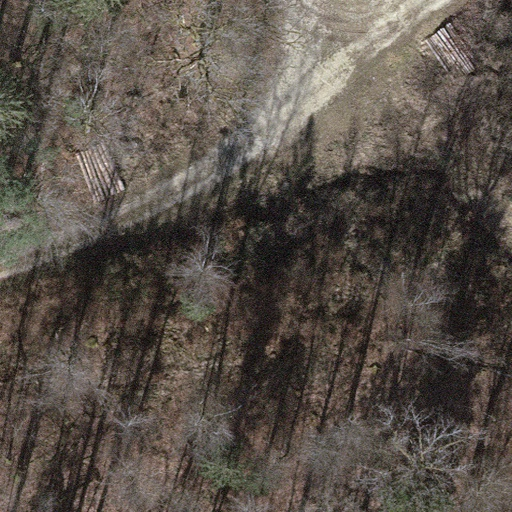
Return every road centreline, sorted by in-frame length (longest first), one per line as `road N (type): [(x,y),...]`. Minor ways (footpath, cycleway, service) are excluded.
road 1 (track): [(0,248),(257,117),(405,0)]
road 2 (track): [(511,200),(377,22)]
